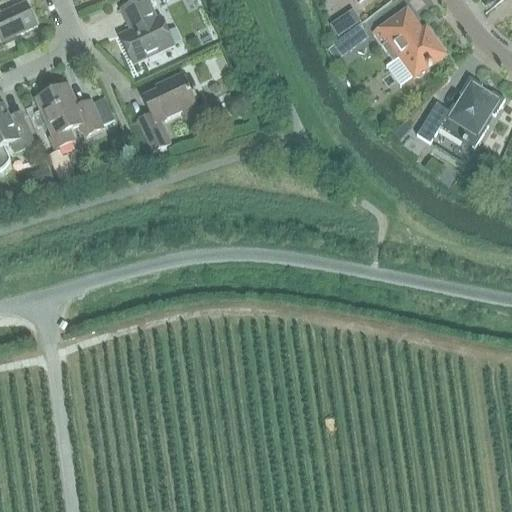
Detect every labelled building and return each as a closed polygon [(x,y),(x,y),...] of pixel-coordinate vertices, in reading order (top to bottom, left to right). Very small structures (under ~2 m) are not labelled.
[(131,33),(120,38),(134,68),(175,49),(161,19),(157,21),(148,0),(121,12),(131,33)] [(398,0),(377,0),(373,2),(378,11),(399,1),(398,0)] [(0,39),(3,45),(38,29),(27,5),(2,16),(0,11),(0,39)] [(375,35),(394,62),(399,59),(414,80),(416,79),(420,80),(428,74),(429,70),(446,58),(426,30),(420,34),(415,28),(417,26),(407,12),(375,35)] [(342,20),(330,28),(338,39),(350,31),(342,20)] [(360,29),(333,49),(341,59),(367,39),(360,29)] [(417,138),(430,147),(441,130),(475,151),(489,129),(486,128),(493,117),(495,119),(505,102),(493,94),(491,97),(481,90),(483,88),(470,80),(460,97),(462,98),(455,108),(453,107),(449,114),(437,106),(417,138)] [(153,156),(172,147),(162,125),(197,109),(185,81),(143,101),(151,118),(138,124),(153,156)] [(70,133),(81,128),(86,139),(103,131),(91,104),(78,110),(68,88),(37,102),(54,139),(51,141),(56,152),(75,144),(70,133)] [(10,164),(11,163),(5,149),(11,146),(16,156),(35,147),(23,120),(12,125),(4,108),(0,109),(0,174),(3,172),(6,170),(9,167),(10,164)] [(405,125),(393,137),(400,143),(412,131),(405,125)] [(48,168),(28,176),(34,191),(53,183),(48,168)]
